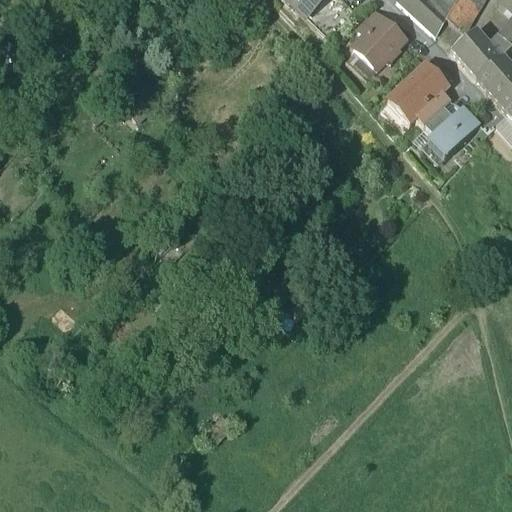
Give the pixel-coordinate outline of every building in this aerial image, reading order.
[(326,0),(273,0),(301,26),(326,0)] [(353,23),(328,0),(326,0),(301,26),(326,51),(353,23)] [(435,18),(415,0),(406,0),(394,13),(433,49),(434,47),(443,33),(442,33),(445,29),(435,18)] [(460,4),(454,0),(448,0),(445,6),(435,18),(445,29),(460,4)] [(462,0),(460,4),(445,29),(442,33),(443,33),(459,46),(485,0),(462,0)] [(511,0),(499,0),(492,7),(511,25),(511,0)] [(378,31),(369,23),(354,39),(363,47),(378,31)] [(511,54),(511,26),(495,49),(508,59),(511,54)] [(401,52),(378,31),(363,47),(351,60),(370,78),(381,67),(384,70),(389,70),(394,65),(393,60),(401,52)] [(459,46),(443,33),(434,47),(444,59),(445,58),(459,46)] [(497,71),(472,41),(447,62),(473,92),(497,71)] [(497,71),(473,92),(503,127),(511,118),(511,84),(499,70),(497,71)] [(422,76),(385,112),(407,135),(413,129),(438,104),(444,99),(422,76)] [(438,104),(413,129),(422,138),(441,119),(447,113),(438,104)] [(407,135),(385,112),(379,117),(401,140),(407,135)] [(449,128),(430,147),(424,152),(441,170),(477,135),(460,117),(449,128)] [(511,118),(503,127),(511,137),(511,118)] [(441,119),(422,138),(430,147),(449,128),(441,119)]
